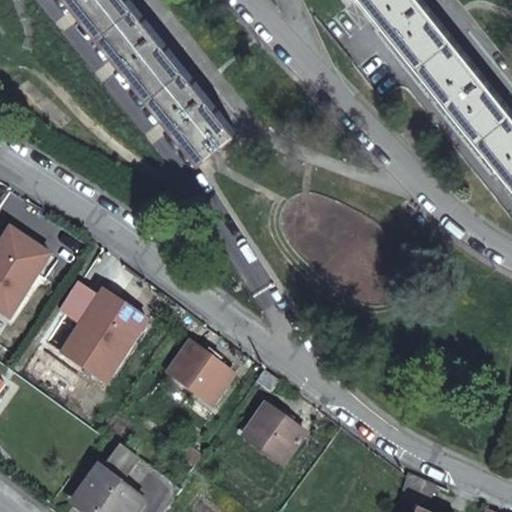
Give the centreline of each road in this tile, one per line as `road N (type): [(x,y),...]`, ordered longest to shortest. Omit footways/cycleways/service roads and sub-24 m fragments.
road 1 (residential): [(0,172),(187,292),(409,457),(511,501)]
road 2 (unknown): [(298,375),(214,198),(51,0)]
road 3 (residential): [(243,0),(373,127),(462,231),(511,252)]
